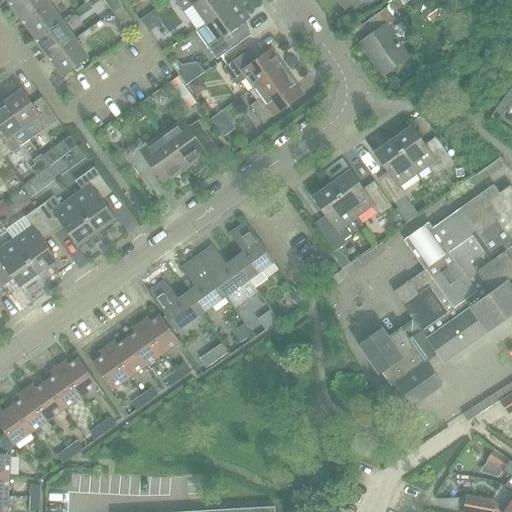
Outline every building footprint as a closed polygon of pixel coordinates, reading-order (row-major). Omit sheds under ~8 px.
[(48,1),(47,0),(10,0),(9,1),(22,20),(48,1)] [(122,5),(118,0),(102,0),(103,1),(103,0),(112,12),(122,5)] [(205,22),(236,0),(174,0),(183,12),(193,5),(205,22)] [(236,0),(205,22),(218,40),(208,47),(216,59),(246,38),(238,26),(249,18),(236,0)] [(338,0),(344,8),(355,0),(338,0)] [(511,0),(501,0),(500,2),(511,11),(511,0)] [(35,38),(61,20),(48,1),(22,20),(35,38)] [(126,31),(136,24),(122,5),(112,12),(126,31)] [(433,5),(423,12),(428,20),(438,13),(433,5)] [(382,75),(408,57),(386,25),(394,19),(385,7),(360,25),(368,36),(359,43),(382,75)] [(48,57),(74,38),(61,20),(35,38),(48,57)] [(74,38),(48,57),(62,76),(88,57),(74,38)] [(253,88),(283,66),(271,48),(256,59),(249,49),(223,67),(235,85),(246,78),(253,88)] [(183,65),(176,70),(179,75),(186,85),(196,78),(203,73),(196,63),(186,70),(183,65)] [(283,66),(253,88),(260,98),(250,105),(262,123),(288,104),(281,94),(296,84),(283,66)] [(177,77),(170,82),(189,109),(196,104),(177,77)] [(196,78),(186,85),(193,95),(203,88),(196,78)] [(21,89),(4,101),(23,128),(30,139),(57,119),(41,96),(32,103),(21,89)] [(502,115),(511,102),(504,97),(494,110),(502,115)] [(30,139),(23,128),(4,101),(0,104),(0,154),(3,158),(30,139)] [(139,104),(128,111),(136,122),(147,115),(139,104)] [(222,110),(211,119),(224,136),(235,128),(222,110)] [(162,135),(185,168),(206,153),(210,160),(220,152),(197,120),(187,127),(183,120),(162,135)] [(392,139),(417,173),(428,165),(434,175),(453,161),(437,140),(427,147),(411,125),(392,139)] [(164,183),(185,168),(162,135),(148,145),(145,142),(126,156),(139,174),(141,173),(159,197),(169,189),(164,183)] [(399,186),(417,173),(392,139),(373,153),(389,175),(379,182),(394,203),(405,195),(399,186)] [(52,149),(42,156),(44,158),(50,166),(60,159),(52,149)] [(44,158),(36,164),(42,172),(50,166),(44,158)] [(71,197),(96,232),(115,218),(99,196),(109,188),(93,167),(75,180),(82,189),(71,197)] [(331,183),(355,217),(373,205),(379,214),(391,206),(376,184),(366,192),(350,169),(331,183)] [(17,178),(7,185),(13,193),(22,186),(17,178)] [(344,225),(355,217),(331,183),(311,197),(327,219),(317,226),(335,251),(339,248),(346,243),(344,240),(351,234),(344,225)] [(511,188),(510,185),(499,193),(493,184),(459,208),(432,228),(428,222),(403,239),(425,269),(393,292),(412,319),(388,336),(381,327),(357,344),(379,374),(382,372),(391,385),(395,383),(412,406),(442,385),(426,362),(437,354),(443,363),(487,331),(487,332),(511,314),(511,188)] [(71,197),(60,205),(54,196),(35,209),(50,230),(60,223),(76,245),(96,232),(71,197)] [(40,237),(50,230),(35,209),(24,217),(31,226),(13,239),(37,273),(56,260),(40,237)] [(234,259),(249,278),(255,287),(267,278),(261,270),(273,261),(245,222),(229,233),(243,253),(234,259)] [(18,287),(37,273),(13,239),(0,248),(0,266),(2,265),(18,287)] [(249,278),(234,259),(226,265),(212,246),(197,257),(225,296),(249,278)] [(335,251),(330,254),(331,255),(341,269),(349,263),(339,248),(335,251)] [(201,313),(225,296),(197,257),(181,268),(195,287),(186,293),(201,313)] [(328,279),(317,287),(331,307),(342,300),(328,279)] [(201,313),(186,293),(178,299),(164,280),(148,292),(176,331),(201,313)] [(295,294),(289,298),(295,307),(301,303),(295,294)] [(270,310),(256,320),(263,331),(270,326),(276,322),(277,321),(270,310)] [(139,322),(162,353),(179,341),(159,314),(150,321),(147,317),(139,322)] [(145,365),(162,353),(139,322),(132,328),(135,332),(126,338),(145,365)] [(244,327),(233,335),(240,343),(250,334),(244,327)] [(129,377),(145,365),(126,338),(117,345),(114,340),(106,346),(129,377)] [(221,341),(210,349),(214,353),(218,359),(228,352),(226,349),(221,341)] [(112,389),(129,377),(106,346),(99,351),(101,355),(92,362),(112,389)] [(58,365),(80,397),(97,384),(78,357),(68,364),(66,360),(58,365)] [(180,379),(190,371),(186,365),(185,364),(174,371),(180,379)] [(64,408),(80,397),(58,365),(50,371),(53,375),(44,382),(64,408)] [(169,386),(180,379),(174,371),(164,378),(166,381),(169,386)] [(47,420),(64,408),(44,382),(35,388),(32,384),(25,389),(47,420)] [(511,382),(463,414),(467,420),(511,391),(511,382)] [(146,402),(157,395),(154,390),(151,387),(141,395),(146,402)] [(30,432),(47,420),(25,389),(17,395),(20,399),(11,405),(30,432)] [(511,393),(500,402),(508,414),(511,411),(511,393)] [(136,410),(146,402),(141,395),(131,402),(133,406),(136,410)] [(13,444),(30,432),(11,405),(2,412),(0,408),(0,425),(5,433),(0,443),(12,449),(13,444)] [(105,432),(115,424),(113,421),(110,417),(100,424),(105,432)] [(95,439),(105,432),(100,424),(89,431),(93,437),(95,439)] [(72,455),(82,448),(81,446),(77,440),(66,448),(72,455)] [(10,454),(12,449),(0,443),(0,474),(9,475),(10,454)] [(61,463),(72,455),(66,448),(56,455),(61,463)] [(493,449),(487,459),(503,469),(509,460),(493,449)] [(511,461),(509,460),(503,469),(502,470),(511,476),(511,480),(508,487),(511,489),(511,461)] [(0,495),(8,496),(9,475),(0,474),(0,495)] [(39,497),(40,484),(31,484),(30,497),(39,497)] [(440,494),(439,508),(450,509),(452,496),(440,494)] [(465,496),(463,511),(465,511),(491,511),(492,508),(493,503),(493,501),(465,496)] [(39,510),(39,497),(30,497),(29,509),(39,510)] [(497,511),(511,511),(511,498),(504,510),(493,503),(492,508),(497,511)]
